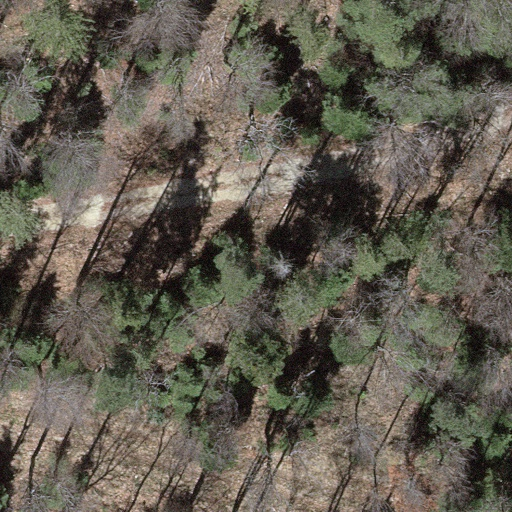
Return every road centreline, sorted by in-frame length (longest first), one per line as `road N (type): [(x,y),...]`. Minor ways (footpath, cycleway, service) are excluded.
road 1 (track): [(0,218),(311,168),(511,107)]
road 2 (track): [(0,413),(408,511)]
